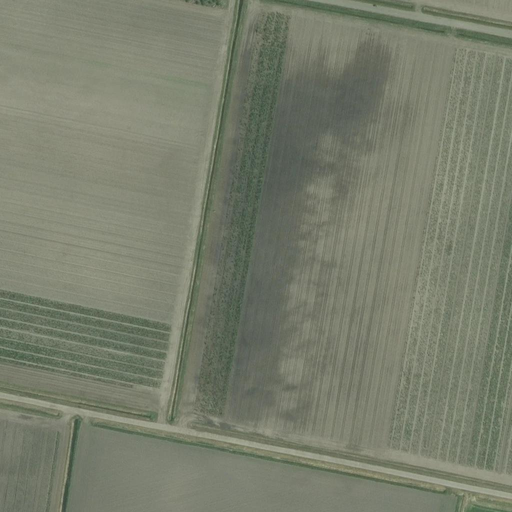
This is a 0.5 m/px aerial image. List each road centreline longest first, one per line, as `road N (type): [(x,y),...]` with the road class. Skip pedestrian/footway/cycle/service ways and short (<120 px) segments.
road 1 (track): [(0,397),(511,497)]
road 2 (track): [(248,0),(180,434)]
road 3 (unclassified): [(511,37),(314,0)]
